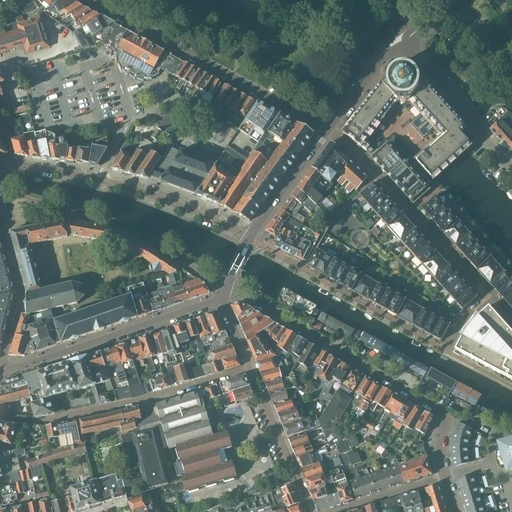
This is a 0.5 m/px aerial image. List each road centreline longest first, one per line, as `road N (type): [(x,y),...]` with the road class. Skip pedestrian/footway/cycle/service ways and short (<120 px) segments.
road 1 (residential): [(445,476),(443,412),(227,287)]
road 2 (residential): [(91,0),(327,129)]
road 3 (tertiary): [(0,164),(134,187),(250,237)]
road 4 (residential): [(16,421),(92,412),(249,368)]
road 5 (residential): [(0,366),(221,298)]
road 6 (residential): [(405,39),(511,169)]
road 7 (residential): [(249,368),(309,511)]
road 8 (residential): [(0,220),(19,289),(0,360)]
road 9 (tertiary): [(250,237),(327,129)]
